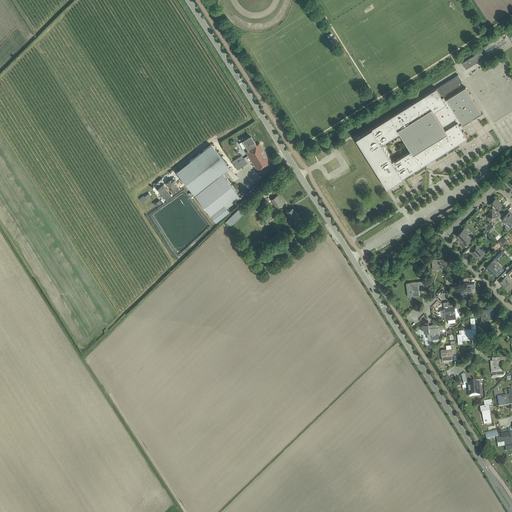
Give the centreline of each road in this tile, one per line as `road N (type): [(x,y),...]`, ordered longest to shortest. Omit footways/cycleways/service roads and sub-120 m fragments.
road 1 (tertiary): [(511,508),(188,0)]
road 2 (track): [(111,396),(184,511)]
